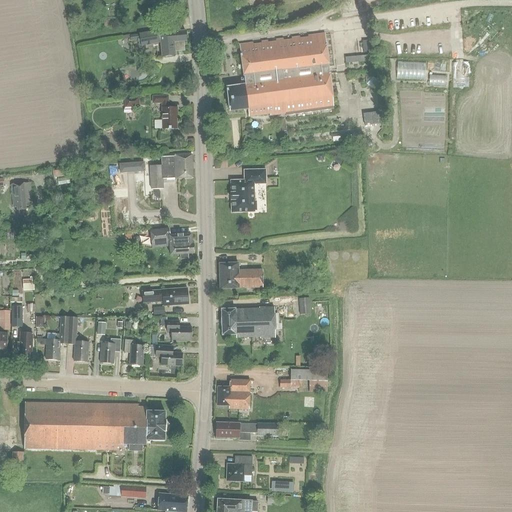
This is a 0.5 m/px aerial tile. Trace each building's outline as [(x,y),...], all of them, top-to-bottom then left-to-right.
[(182,41),(186,40),(185,31),(160,34),(159,31),(130,36),(131,39),(131,40),(140,39),(141,45),(160,42),(162,56),(174,55),(173,50),(182,49),(182,41)] [(285,114),(285,117),(334,110),(324,34),(239,45),(245,85),(227,87),(230,112),(248,110),(249,116),(270,114),(270,116),(277,115),(285,114)] [(427,79),(427,61),(398,61),(398,79),(427,79)] [(431,84),(447,85),(447,75),(431,74),(431,84)] [(125,108),(140,107),(139,97),(124,98),(125,108)] [(177,116),(177,108),(169,108),(168,97),(153,97),(153,103),(162,103),(162,130),(177,129),(177,116)] [(372,125),(383,124),(381,112),(370,113),(372,125)] [(350,134),(332,136),(333,143),(351,142),(350,134)] [(368,139),(361,142),(365,151),(372,148),(372,144),(368,139)] [(107,157),(105,141),(94,142),(95,158),(107,157)] [(163,178),(192,177),(192,156),(162,157),(163,166),(151,166),(152,189),(164,189),(163,178)] [(145,172),(144,163),(119,165),(120,174),(145,172)] [(244,181),(231,181),(231,213),(254,212),(254,210),(256,210),(256,202),(254,202),(254,184),(266,184),(266,170),(244,170),(244,181)] [(26,206),(33,205),(31,184),(12,186),(14,207),(17,207),(18,210),(27,209),(26,206)] [(189,254),(195,253),(194,244),(192,245),(191,234),(170,236),(169,229),(152,231),(153,244),(171,242),(172,255),(181,254),(181,260),(189,259),(189,254)] [(239,289),(262,288),(262,271),(238,271),(238,264),(219,265),(220,290),(239,289)] [(163,290),(143,292),(144,303),(164,302),(164,306),(189,304),(187,288),(163,290)] [(311,315),(310,299),(299,300),(300,315),(311,315)] [(11,328),(22,328),(22,307),(11,307),(11,328)] [(164,307),(153,308),(154,315),(165,315),(164,307)] [(260,339),(275,338),(274,308),(259,309),(259,310),(235,310),(221,310),(222,336),(236,336),(236,339),(260,338),(260,339)] [(0,331),(9,331),(9,313),(0,313),(0,331)] [(46,344),(46,361),(59,361),(59,344),(67,344),(68,317),(60,317),(59,335),(55,335),(55,341),(46,340),(46,344)] [(68,317),(67,344),(74,345),(73,362),(87,362),(88,342),(79,342),(80,336),(75,336),(76,317),(68,317)] [(192,340),(192,329),(180,328),(180,321),(167,321),(167,332),(171,332),(171,339),(192,340)] [(105,335),(105,323),(98,323),(97,334),(105,335)] [(31,359),(32,333),(20,333),(20,342),(17,342),(17,352),(19,352),(19,358),(25,359),(26,360),(29,360),(30,359),(31,359)] [(120,353),(121,340),(111,340),(110,344),(102,344),(101,363),(112,364),(113,352),(120,353)] [(143,366),(144,345),(135,345),(135,341),(125,340),(124,353),(130,353),(129,365),(143,366)] [(156,346),(156,358),(161,358),(161,366),(181,367),(182,355),(168,354),(168,347),(156,346)] [(309,393),(327,393),(327,371),(290,371),(290,381),(280,381),(280,388),(299,389),(299,381),(309,381),(309,393)] [(249,410),(250,381),(230,380),(229,388),(217,388),(217,406),(228,407),(228,410),(249,410)] [(24,449),(116,451),(116,448),(124,448),(124,444),(128,444),(128,452),(142,452),(142,445),(147,445),(147,441),(166,441),(166,433),(169,429),(169,425),(165,421),(166,412),(148,411),(148,408),(138,407),(138,405),(25,403),(24,449)] [(216,424),(216,437),(239,438),(239,433),(250,434),(251,424),(216,424)] [(257,424),(257,436),(279,436),(279,425),(257,424)] [(12,452),(11,467),(23,467),(23,452),(12,452)] [(227,464),(226,481),(243,482),(244,476),(251,476),(252,457),(239,457),(239,465),(234,464),(227,464)] [(293,493),(293,485),(283,484),(282,492),(293,493)] [(122,487),(121,496),(145,498),(146,488),(122,487)] [(170,511),(186,511),(188,497),(159,494),(158,511),(170,511)] [(268,495),(268,503),(279,503),(280,496),(268,495)] [(257,511),(258,502),(217,500),(216,511),(257,511)]
